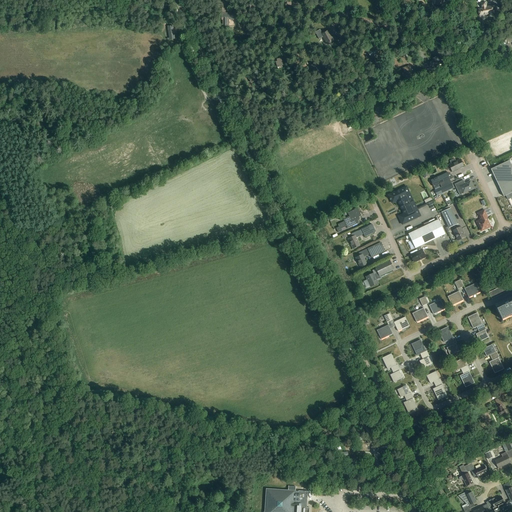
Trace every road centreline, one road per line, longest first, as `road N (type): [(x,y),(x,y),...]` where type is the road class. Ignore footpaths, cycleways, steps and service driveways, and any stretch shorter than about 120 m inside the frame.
road 1 (track): [(443,511),(175,0)]
road 2 (unclassified): [(511,57),(278,0)]
road 3 (residential): [(506,228),(409,273),(375,204)]
road 4 (residential): [(427,403),(402,344),(455,316)]
